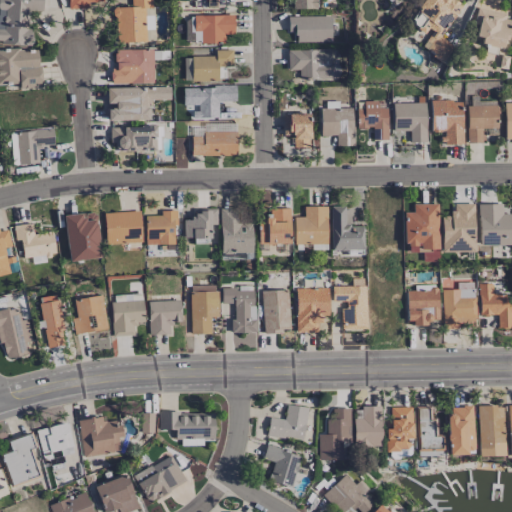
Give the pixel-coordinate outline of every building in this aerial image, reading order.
[(41,0),(0,0),(0,44),(29,46),(30,11),(41,11),(41,0)] [(89,8),(88,2),(102,2),(102,0),(67,0),(68,9),(89,8)] [(129,0),(130,7),(113,8),(114,43),(153,41),(151,0),(129,0)] [(205,0),(206,8),(226,7),(225,0),(205,0)] [(314,0),(291,0),(291,9),(314,9),(314,0)] [(462,4),(455,0),(423,0),(408,22),(431,37),(423,50),(441,62),(452,45),(440,37),(462,4)] [(505,46),(510,15),(474,10),(472,24),(477,25),(474,42),(505,46)] [(200,44),(224,43),(223,35),(233,34),(233,15),(193,16),(193,31),(200,31),(200,44)] [(330,42),(330,16),(286,16),(287,33),(295,33),(295,43),(330,42)] [(0,85),(17,84),(17,89),(39,88),(38,48),(0,50),(0,85)] [(152,83),(151,49),(114,50),(114,69),(109,69),(110,84),(152,83)] [(286,50),(286,70),(297,70),(298,79),(330,78),(329,49),(286,50)] [(190,56),(190,81),(225,80),(224,67),(232,67),(232,50),(214,50),(214,56),(190,56)] [(235,101),(234,86),(198,86),(198,118),(217,118),(217,101),(235,101)] [(106,122),(147,120),(146,101),(169,100),(169,87),(105,89),(106,104),(113,104),(113,110),(106,111),(106,122)] [(443,144),(461,144),(461,100),(429,101),(430,132),(443,132),(443,144)] [(386,108),(377,108),(377,101),(362,101),(362,108),(355,108),(356,129),(376,129),(376,139),(386,139),(386,108)] [(425,142),(425,102),(391,103),(392,131),(408,131),(408,143),(425,142)] [(511,102),(503,102),(503,139),(511,139),(511,143),(511,102)] [(496,128),(496,105),(465,106),(466,143),(481,143),(481,129),(496,128)] [(352,146),(351,108),(318,109),(319,136),(335,136),(335,146),(352,146)] [(309,147),(308,113),(282,114),(282,136),(292,135),(292,148),(309,147)] [(189,155),(235,156),(235,124),(202,123),(202,137),(190,137),(189,155)] [(154,126),(109,127),(109,151),(155,149),(154,126)] [(38,163),(37,147),(53,146),(52,129),(15,131),(17,165),(38,163)] [(438,216),(440,252),(473,251),(472,203),(450,204),(451,216),(438,216)] [(437,261),(436,204),(411,204),(411,212),(403,212),(403,252),(421,252),(421,262),(437,261)] [(501,204),(477,204),(477,246),(510,245),(509,213),(501,213),(501,204)] [(326,244),(326,206),(303,206),(303,217),(292,217),(292,245),(326,244)] [(362,225),(344,226),(344,206),(329,206),(331,251),(362,250),(362,225)] [(215,208),(192,209),(193,220),(181,220),(182,238),(210,238),(209,225),(216,225),(215,208)] [(251,253),(250,219),(239,219),(239,208),(218,209),(219,253),(251,253)] [(289,243),(288,208),(269,209),(270,219),(256,220),(257,245),(289,243)] [(144,216),(144,245),(173,244),(173,225),(176,225),(175,210),(160,211),(160,216),(144,216)] [(140,243),(139,211),(102,213),(104,244),(140,243)] [(98,258),(94,212),(62,215),(67,261),(98,258)] [(15,225),(19,259),(54,254),(51,232),(33,234),(31,223),(15,225)] [(0,276),(8,274),(3,248),(10,247),(6,228),(0,229),(0,276)] [(491,283),(477,284),(478,316),(496,315),(496,328),(511,328),(510,294),(491,294),(491,283)] [(209,318),(217,317),(216,285),(188,286),(189,334),(209,333),(209,318)] [(437,323),(436,285),(413,285),(413,290),(405,290),(406,324),(437,323)] [(364,329),(365,287),(331,286),(331,301),(341,301),(341,329),(364,329)] [(441,286),(441,329),(456,329),(456,321),(474,321),(474,286),(441,286)] [(326,288),(293,288),(294,332),(318,332),(318,316),(327,316),(326,288)] [(254,333),(254,290),(220,290),(220,304),(233,304),(233,319),(230,319),(230,333),(254,333)] [(261,332),(288,331),(287,290),(260,291),(261,332)] [(142,324),(141,294),(110,295),(111,336),(132,335),(132,324),(142,324)] [(46,348),(65,344),(56,295),(37,298),(46,348)] [(105,330),(101,296),(73,299),(77,333),(105,330)] [(180,323),(179,300),(147,301),(148,335),(168,335),(168,323),(180,323)] [(30,342),(26,319),(19,320),(17,307),(0,310),(0,353),(1,359),(27,355),(25,343),(30,342)] [(306,407),(285,405),(283,419),(268,417),(265,436),(302,440),(306,407)] [(379,406),(359,406),(359,417),(353,417),(353,449),(380,448),(379,406)] [(471,406),(445,406),(446,455),(472,455),(471,406)] [(501,406),(475,406),(476,457),(502,456),(501,406)] [(409,407),(389,407),(389,420),(383,420),(384,454),(410,453),(409,407)] [(441,434),(434,434),(434,418),(429,418),(429,407),(414,407),(415,456),(441,456),(441,434)] [(349,442),(349,408),(333,409),(333,419),(325,420),(325,434),(316,435),(317,460),(342,460),(342,442),(349,442)] [(212,438),(212,412),(157,413),(157,429),(173,429),(173,439),(212,438)] [(152,413),(139,413),(139,433),(152,433),(152,413)] [(76,420),(81,456),(118,451),(116,437),(121,437),(119,421),(101,423),(100,417),(76,420)] [(62,463),(61,456),(72,453),(65,423),(35,429),(43,467),(62,463)] [(0,454),(0,458),(10,486),(37,475),(27,449),(33,447),(28,433),(5,442),(9,451),(0,454)] [(298,454),(264,447),(262,459),(271,461),(267,482),(292,487),(298,454)] [(184,482),(169,455),(131,476),(146,503),(184,482)] [(106,511),(117,508),(118,511),(127,511),(137,508),(124,475),(93,486),(102,511),(106,511)] [(358,511),(361,511),(371,505),(362,493),(367,490),(359,480),(352,485),(345,475),(321,493),(335,511),(345,511),(353,506),(358,511)] [(50,511),(90,511),(84,492),(48,505),(50,511)]
